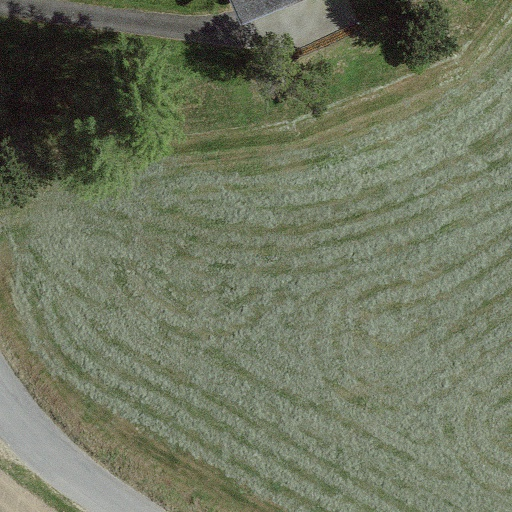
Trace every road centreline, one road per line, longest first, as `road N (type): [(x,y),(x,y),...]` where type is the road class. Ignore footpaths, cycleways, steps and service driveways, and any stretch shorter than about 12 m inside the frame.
road 1 (residential): [(26,0),(147,25),(294,29)]
road 2 (unclassified): [(0,400),(37,445),(121,511)]
